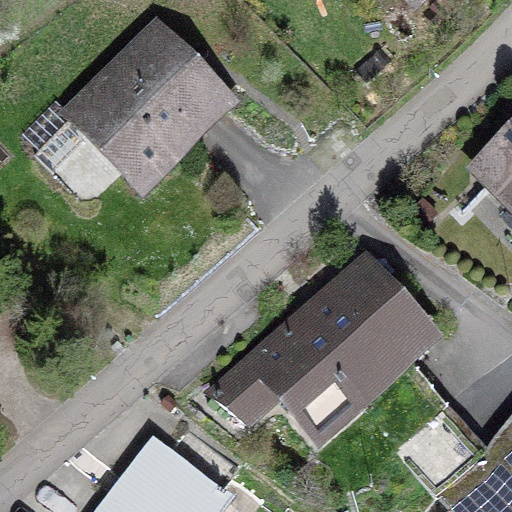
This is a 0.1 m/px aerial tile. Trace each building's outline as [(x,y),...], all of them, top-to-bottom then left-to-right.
[(157,38),(75,117),(142,185),(223,105),(157,38)] [(511,140),(479,172),(511,205),(511,140)] [(364,266),(252,365),(297,417),(331,387),(345,388),(359,404),(431,341),(364,266)] [(511,511),(511,445),(458,511),(511,511)] [(217,511),(224,503),(154,449),(105,511),(217,511)]
